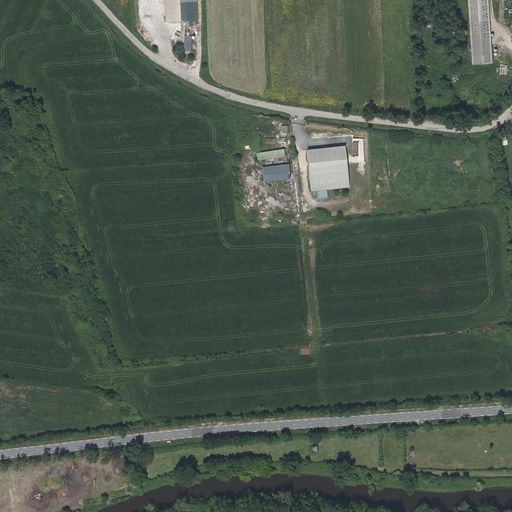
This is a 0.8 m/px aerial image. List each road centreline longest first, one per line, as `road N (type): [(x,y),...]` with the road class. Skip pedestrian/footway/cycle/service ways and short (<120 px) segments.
road 1 (secondary): [(511,409),(0,454)]
road 2 (unclassified): [(511,112),(487,130),(452,133),(293,112),(175,70),(93,0)]
